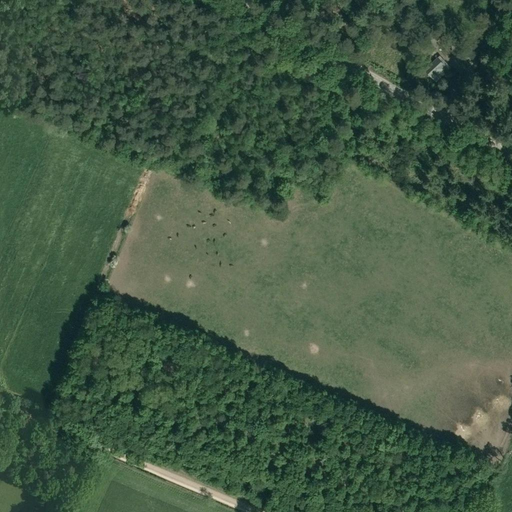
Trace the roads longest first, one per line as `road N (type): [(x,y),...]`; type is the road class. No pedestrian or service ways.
road 1 (unclassified): [(511,152),(238,0)]
road 2 (track): [(262,511),(0,402)]
